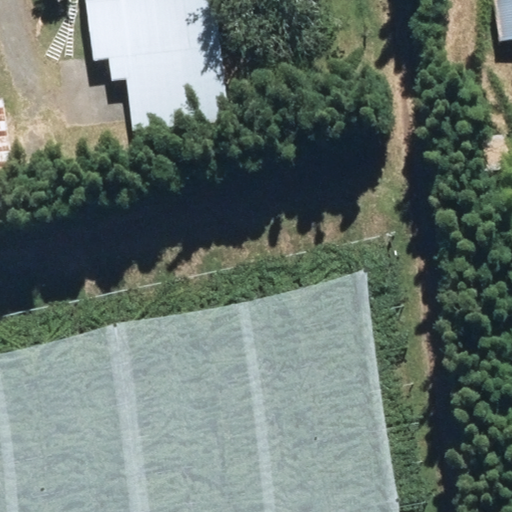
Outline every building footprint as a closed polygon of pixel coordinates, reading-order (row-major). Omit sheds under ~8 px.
[(231,0),(101,0),(107,59),(121,57),(123,80),(137,78),(143,129),(244,119),(231,0)] [(511,37),(511,0),(500,0),(504,38),(511,37)] [(16,94),(0,96),(0,224),(35,219),(16,94)] [(511,166),(511,130),(501,131),(503,167),(511,166)] [(0,511),(440,511),(409,235),(0,323),(0,511)]
